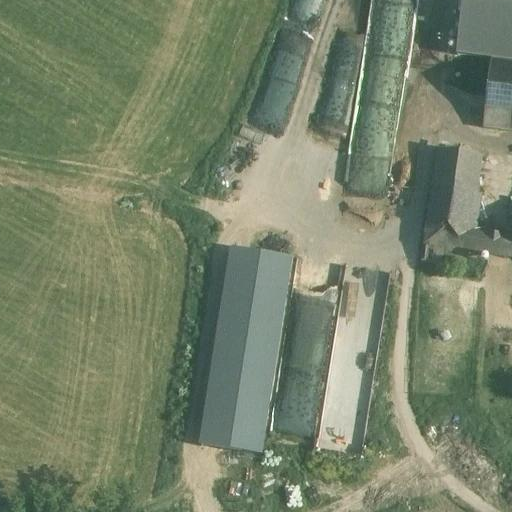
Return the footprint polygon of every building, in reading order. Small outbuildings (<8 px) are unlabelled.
[(385,197),(403,82),(419,84),(426,42),(372,34),(364,83),(330,77),(328,93),(326,93),(324,106),(344,109),(340,134),(312,129),(305,173),(351,180),(348,200),(384,206),(385,197)] [(511,64),(491,62),(482,127),(511,131),(511,64)] [(484,159),(437,152),(432,188),(479,195),(484,159)] [(479,195),(432,188),(424,247),(464,253),(471,254),(474,234),(478,234),(484,197),(479,197),(479,195)] [(511,238),(478,234),(474,234),(471,254),(511,259),(511,238)] [(197,445),(262,453),(288,255),(223,247),(197,445)] [(464,253),(424,247),(421,264),(461,270),(464,253)] [(291,302),(292,320),(314,319),(315,324),(333,323),(332,300),(291,302)]
